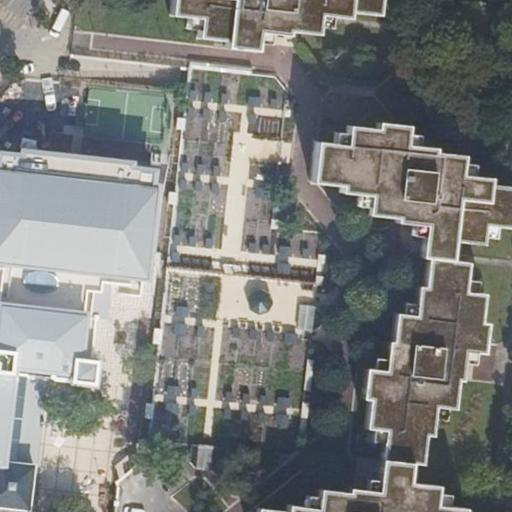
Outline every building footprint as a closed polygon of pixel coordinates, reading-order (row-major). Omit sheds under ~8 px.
[(170,0),(169,15),(185,17),(198,18),(196,31),(195,37),(225,41),(224,47),(254,50),(255,43),(256,31),(268,32),(285,34),(286,31),(315,34),(315,27),(317,15),(329,16),(346,18),(347,11),(376,15),(377,0),(170,0)] [(317,15),(315,27),(328,28),(329,16),(317,15)] [(198,18),(185,17),(184,29),(196,31),(198,18)] [(256,31),(255,43),(267,45),(268,32),(256,31)] [(251,68),(189,61),(188,67),(250,74),(251,68)] [(256,508),(255,511),(462,511),(463,508),(447,506),(434,505),(436,492),(436,485),(407,482),(409,463),(420,464),(424,435),(430,436),(432,419),(433,406),(446,408),(453,409),(456,379),(459,380),(461,363),(463,351),(475,352),(482,353),(485,323),(479,322),(482,293),(476,292),(463,291),(464,279),(466,262),(449,260),(451,241),(480,244),(481,237),(483,225),(495,226),(511,228),(511,224),(511,186),(487,184),(488,177),(471,176),(459,174),(460,162),(461,155),(432,152),(432,148),(415,146),(403,145),(404,132),(405,126),(375,122),(375,128),(345,125),(345,132),(343,144),(331,143),(314,141),(310,182),(339,185),(338,192),(355,193),(367,195),(366,207),(365,214),(394,217),(394,221),(410,223),(423,224),(421,237),(419,257),(426,257),(422,286),(416,286),(414,302),(413,315),(400,313),(393,313),(390,342),(386,341),(385,358),(383,370),(371,369),(364,368),(361,398),(367,399),(364,428),(370,429),(383,430),(381,443),(377,479),(376,492),(364,490),(347,488),(346,492),(317,489),(316,496),(315,508),(303,507),(286,505),(285,511),(256,508)] [(332,130),(331,143),(343,144),(345,132),(332,130)] [(404,132),(403,145),(415,146),(417,134),(404,132)] [(47,143),(45,168),(17,165),(4,262),(0,261),(0,511),(20,511),(26,469),(0,465),(0,423),(6,375),(2,374),(3,366),(47,371),(45,381),(87,387),(90,365),(84,364),(89,319),(82,319),(90,255),(120,258),(133,152),(47,143)] [(460,162),(459,174),(471,176),(473,163),(460,162)] [(355,193),(353,206),(366,207),(367,195),(355,193)] [(410,223),(409,235),(421,237),(423,224),(410,223)] [(483,225),(481,237),(494,238),(495,226),(483,225)] [(464,279),(463,291),(476,292),(477,280),(464,279)] [(402,301),(400,313),(413,315),(414,302),(402,301)] [(299,305),(296,329),(311,331),(314,306),(299,305)] [(463,351),(461,363),(474,365),(475,352),(463,351)] [(372,357),(371,369),(383,370),(385,358),(372,357)] [(433,406),(432,419),(444,420),(446,408),(433,406)] [(370,429),(369,441),(381,443),(383,430),(370,429)] [(197,444),(195,469),(209,471),(212,445),(197,444)] [(365,478),(364,490),(376,492),(377,479),(365,478)] [(436,492),(434,505),(447,506),(448,493),(436,492)] [(304,494),(303,507),(315,508),(316,496),(304,494)]
